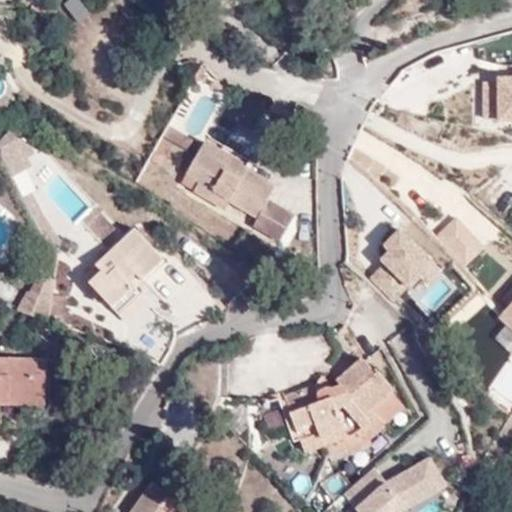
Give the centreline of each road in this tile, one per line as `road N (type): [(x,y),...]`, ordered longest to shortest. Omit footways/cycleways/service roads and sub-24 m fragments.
road 1 (unclassified): [(0,480),(71,497),(95,477),(181,338),(205,322),(331,299),(321,249),(322,160),(362,80),(407,42),(511,17)]
road 2 (unknown): [(5,38),(34,89),(112,134),(130,129),(188,35),(237,80),(343,116)]
